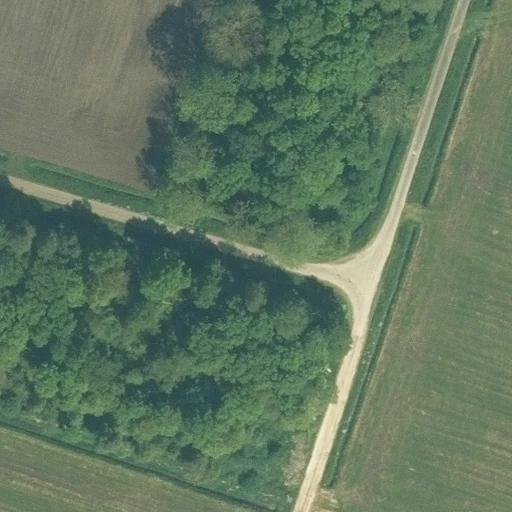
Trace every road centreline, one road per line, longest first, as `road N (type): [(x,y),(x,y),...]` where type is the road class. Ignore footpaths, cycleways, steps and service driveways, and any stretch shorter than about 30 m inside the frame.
road 1 (unclassified): [(0,178),(371,285),(466,0)]
road 2 (track): [(371,285),(301,511)]
